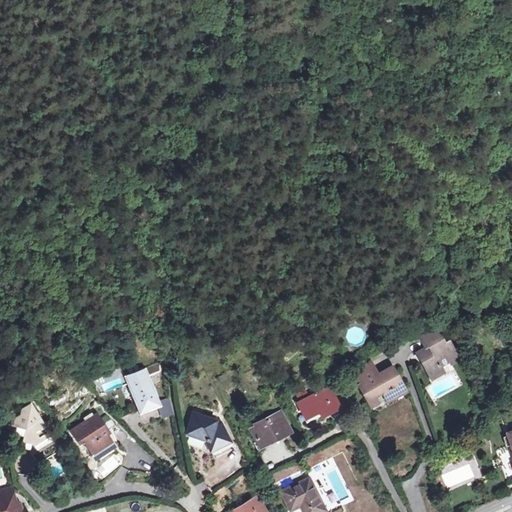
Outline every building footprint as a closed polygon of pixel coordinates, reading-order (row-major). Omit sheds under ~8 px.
[(436,326),(420,336),(426,347),(429,345),(434,353),(421,360),(431,378),(444,371),(440,364),(449,359),(450,362),(459,357),(449,340),(441,344),(439,340),(443,338),(436,326)] [(426,347),(420,336),(410,341),(417,352),(426,347)] [(358,384),(366,399),(382,391),(384,396),(392,392),(394,396),(405,390),(392,365),(376,374),(369,362),(354,370),(361,382),(358,384)] [(124,376),(137,409),(143,406),(140,397),(154,391),(145,368),(124,376)] [(299,402),(308,420),(338,405),(328,386),(299,402)] [(124,400),(132,397),(128,387),(120,390),(124,400)] [(143,406),(137,409),(139,414),(160,406),(154,391),(140,397),(143,406)] [(9,426),(23,429),(20,441),(30,444),(33,449),(31,456),(36,465),(59,451),(30,403),(20,409),(19,415),(10,420),(9,426)] [(253,429),(261,445),(291,429),(282,412),(260,422),(261,425),(253,429)] [(215,456),(233,447),(222,422),(195,413),(188,431),(206,438),(215,456)] [(100,426),(102,424),(96,415),(70,432),(77,444),(82,441),(85,446),(89,444),(94,453),(98,460),(115,449),(105,435),(100,426)] [(108,433),(102,424),(100,426),(105,435),(108,433)] [(89,444),(85,446),(91,456),(94,453),(89,444)] [(474,456),(437,469),(445,491),(482,478),(474,456)] [(300,506),(303,511),(323,511),(326,511),(310,477),(281,491),(291,510),(300,506)] [(0,511),(16,511),(15,506),(5,501),(4,497),(7,496),(5,491),(0,492),(0,511)] [(262,511),(264,511),(257,498),(230,511),(262,511)]
